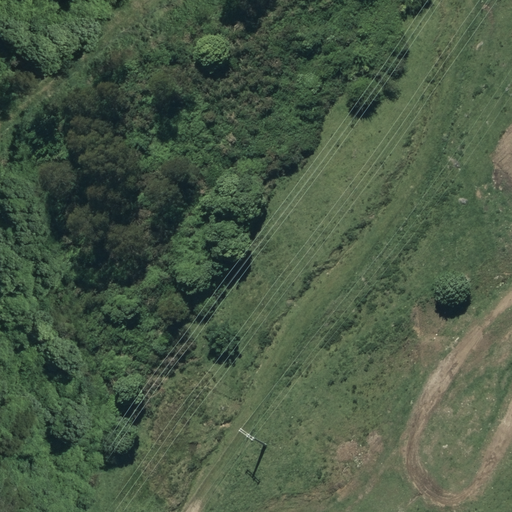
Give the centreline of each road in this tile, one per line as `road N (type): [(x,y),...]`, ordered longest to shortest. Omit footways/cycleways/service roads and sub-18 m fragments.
road 1 (track): [(441,0),(390,186),(176,511)]
road 2 (track): [(147,0),(0,112)]
